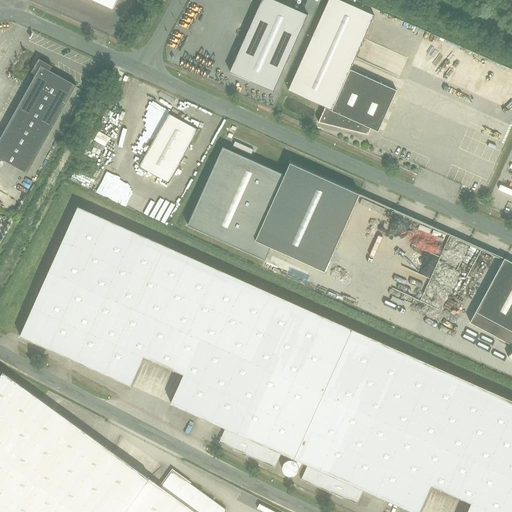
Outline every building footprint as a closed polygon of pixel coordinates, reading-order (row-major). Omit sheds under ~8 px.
[(279,0),(262,0),(232,69),(275,88),(309,13),(279,0)] [(330,110),(349,69),(373,14),(340,0),(326,0),(287,90),(325,107),(330,110)] [(0,143),(0,154),(27,169),(74,82),(51,70),(53,65),(39,58),(32,71),(37,74),(0,143)] [(395,90),(349,69),(330,110),(370,127),(377,131),(395,90)] [(370,127),(330,110),(325,107),(318,121),(367,133),(370,127)] [(170,114),(142,165),(171,180),(198,130),(170,114)] [(257,238),(287,173),(222,144),(185,227),(264,262),(272,245),(257,238)] [(361,192),(293,161),(287,173),(257,238),(272,245),(325,269),(361,192)] [(511,511),(511,400),(80,206),(21,336),(132,386),(146,356),(185,374),(171,404),(225,428),(281,453),(291,458),(293,459),(296,460),(309,466),(363,490),(412,511),(422,511),(435,486),(473,503),(469,511),(511,511)] [(486,282),(497,254),(434,230),(431,235),(445,240),(426,289),(428,290),(422,304),(441,311),(444,304),(454,308),(457,300),(464,302),(465,300),(473,303),(482,280),(486,282)] [(511,259),(506,256),(471,321),(511,342),(511,259)] [(4,377),(0,382),(0,511),(227,511),(172,472),(160,489),(4,377)] [(281,453),(225,428),(219,441),(275,466),(281,453)] [(284,468),(285,470),(287,472),(289,473),(292,473),(294,473),(297,471),(298,469),(299,467),(299,464),(298,461),(296,460),(293,459),(291,458),(289,458),(287,459),(285,461),(284,463),(283,466),(284,468)] [(363,490),(309,466),(303,479),(357,503),(363,490)]
